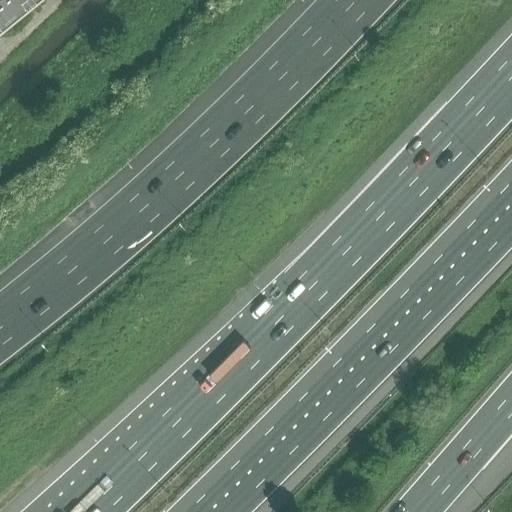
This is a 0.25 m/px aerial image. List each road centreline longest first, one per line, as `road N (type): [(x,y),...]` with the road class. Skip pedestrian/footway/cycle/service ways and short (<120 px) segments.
road 1 (motorway): [(511,74),(85,511)]
road 2 (motorway): [(356,0),(145,206),(0,329)]
road 3 (motorway): [(186,511),(511,180)]
road 4 (motorway): [(416,511),(511,402)]
